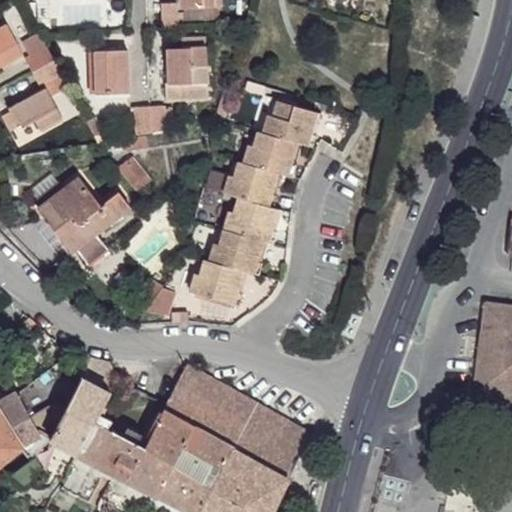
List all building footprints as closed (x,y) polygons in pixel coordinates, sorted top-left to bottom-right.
[(51,0),(52,9),(61,9),(72,8),(74,22),(107,21),(106,0),(51,0)] [(179,0),(179,12),(201,12),(201,0),(179,0)] [(201,0),(201,12),(220,12),(219,0),(201,0)] [(159,7),(160,31),(175,31),(174,7),(159,7)] [(61,9),(60,23),(74,22),(72,8),(61,9)] [(0,31),(0,68),(21,59),(6,28),(0,31)] [(204,104),(205,88),(204,53),(203,53),(203,44),(181,44),(181,53),(168,54),(167,87),(162,87),(162,105),(204,104)] [(24,66),(30,77),(52,64),(45,53),(24,66)] [(96,56),(94,93),(126,94),(127,56),(96,56)] [(30,77),(37,89),(58,77),(52,64),(30,77)] [(28,130),(33,137),(61,121),(46,93),(10,113),(19,129),(21,133),(28,130)] [(273,114),(267,133),(302,105),(290,102),(281,108),(278,116),(273,114)] [(302,105),(267,133),(300,141),(306,144),(317,146),(320,132),(314,131),(320,110),(302,105)] [(134,109),(134,132),(149,132),(148,108),(134,109)] [(148,108),(149,132),(161,132),(161,108),(148,108)] [(320,110),(314,131),(320,132),(327,112),(320,110)] [(10,133),(19,129),(10,113),(1,117),(10,133)] [(254,145),(248,164),(278,172),(287,174),(298,177),(301,163),(295,162),(300,141),(267,133),(262,137),(260,146),(254,145)] [(295,162),(301,163),(306,144),(300,141),(295,162)] [(231,177),(227,193),(242,198),(278,207),(281,192),(273,190),(278,172),(248,164),(243,162),(238,179),(231,177)] [(273,190),(281,192),(287,174),(273,190)] [(46,228),(60,250),(67,247),(124,210),(115,193),(95,205),(76,175),(32,203),(38,214),(41,218),(46,228)] [(233,209),(228,229),(264,240),(269,241),(276,243),(279,230),(273,228),(278,207),(242,198),(239,210),(233,209)] [(273,228),(279,230),(286,209),(278,207),(273,228)] [(46,228),(41,218),(38,214),(0,219),(0,232),(3,232),(30,264),(60,250),(46,228)] [(216,246),(211,264),(243,271),(249,272),(260,275),(263,261),(258,260),(264,240),(228,229),(222,247),(216,246)] [(258,260),(263,261),(269,241),(264,240),(258,260)] [(196,275),(191,292),(239,304),(243,289),(238,288),(243,271),(211,264),(205,262),(201,276),(196,275)] [(238,288),(243,289),(249,272),(243,271),(238,288)] [(144,306),(169,311),(174,287),(149,282),(144,306)] [(176,303),(173,311),(182,314),(186,305),(176,303)] [(511,311),(482,308),(475,355),(469,401),(511,407),(511,311)] [(93,356),(86,367),(113,363),(93,356)] [(86,367),(80,378),(107,393),(113,380),(113,363),(86,367)] [(231,451),(199,511),(272,511),(309,436),(187,367),(166,406),(163,413),(231,451)] [(49,439),(49,441),(77,457),(99,415),(111,395),(107,393),(80,378),(63,410),(49,439)] [(0,402),(0,413),(24,448),(30,456),(45,446),(49,441),(49,439),(63,410),(53,405),(30,419),(18,400),(20,397),(18,393),(0,402)] [(0,468),(24,448),(0,413),(0,468)] [(146,448),(128,483),(182,511),(199,511),(231,451),(163,413),(146,448)] [(99,415),(77,457),(94,466),(112,430),(107,427),(110,421),(99,415)] [(112,430),(94,466),(128,483),(146,448),(112,430)]
